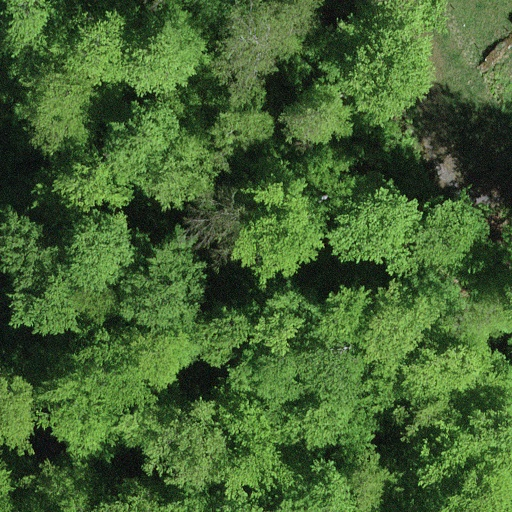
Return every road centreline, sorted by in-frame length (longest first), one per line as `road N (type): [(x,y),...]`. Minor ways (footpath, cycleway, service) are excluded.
road 1 (track): [(378,0),(404,66),(467,165),(511,194)]
road 2 (track): [(81,511),(58,437),(0,371)]
